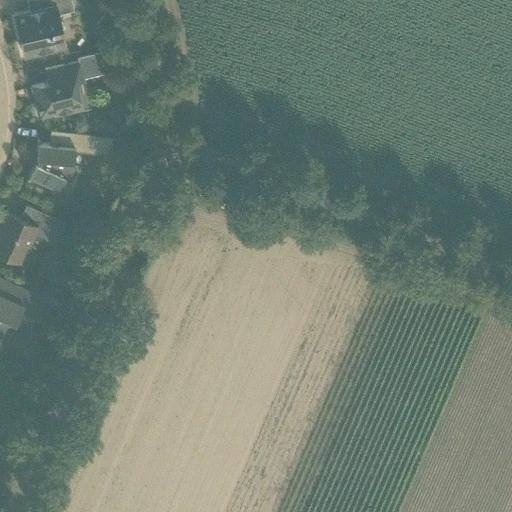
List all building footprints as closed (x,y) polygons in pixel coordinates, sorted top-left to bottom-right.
[(71,0),(33,0),(36,9),(14,14),(23,56),(64,46),(55,6),(71,2),(71,0)] [(126,46),(114,48),(116,59),(128,56),(126,46)] [(77,61),(44,69),(47,81),(30,85),(37,116),(53,112),(54,114),(82,108),(78,91),(85,89),(83,77),(114,70),(109,49),(76,56),(77,61)] [(35,159),(27,178),(28,179),(29,176),(57,188),(63,175),(68,177),(71,169),(74,146),(101,149),(102,134),(49,129),(48,143),(38,142),(39,139),(37,139),(35,159)] [(113,136),(102,134),(101,149),(100,153),(111,154),(113,136)] [(64,222),(25,204),(19,217),(9,213),(2,227),(0,226),(1,224),(0,223),(0,252),(20,262),(32,235),(54,245),(64,222)] [(0,320),(13,326),(20,310),(38,318),(46,299),(0,278),(0,320)] [(21,377),(13,382),(18,392),(26,387),(21,377)]
